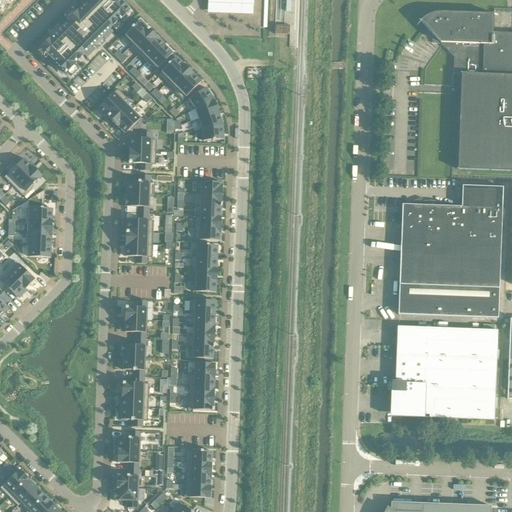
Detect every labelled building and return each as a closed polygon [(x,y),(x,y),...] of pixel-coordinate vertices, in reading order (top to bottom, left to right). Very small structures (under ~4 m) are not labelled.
[(50,38),(40,48),(41,49),(49,57),(46,60),(54,68),(56,65),(65,74),(66,74),(67,73),(75,66),(76,65),(75,64),(84,55),(87,58),(95,50),(92,47),(93,47),(94,46),(93,46),(94,46),(101,38),(102,39),(102,38),(102,37),(105,40),(113,32),(111,29),(111,28),(119,21),(120,21),(130,11),(128,9),(129,7),(122,0),(120,0),(119,1),(118,0),(88,0),(86,3),(85,4),(79,11),(78,10),(76,13),(72,8),(71,9),(75,13),(68,20),(64,16),(68,21),(65,23),(66,24),(51,39),(50,38)] [(511,34),(492,33),(493,15),(441,13),(436,13),(433,14),(428,16),(426,17),(422,20),(420,21),(454,58),(453,74),(461,75),(458,170),(511,171),(511,34)] [(131,29),(123,38),(131,46),(148,30),(148,29),(147,29),(139,21),(135,25),(131,29)] [(275,25),(274,34),(289,35),(290,26),(275,25)] [(131,46),(129,47),(138,56),(156,37),(153,34),(152,34),(148,30),(131,46)] [(156,37),(138,56),(146,64),(148,63),(147,62),(164,46),(159,41),(160,41),(156,37)] [(164,46),(147,62),(148,63),(156,71),(171,56),(172,54),(164,46)] [(118,51),(113,55),(118,60),(122,55),(118,51)] [(122,55),(118,60),(122,64),(126,60),(122,55)] [(176,58),(158,76),(161,79),(166,84),(184,66),(176,58)] [(184,66),(166,84),(174,93),(192,74),(184,66)] [(133,68),(129,72),(133,76),(138,72),(133,68)] [(192,74),(174,93),(182,101),(192,91),(201,83),(193,75),(192,74)] [(206,88),(188,100),(195,109),(214,100),(206,88)] [(97,109),(97,110),(106,119),(108,118),(107,117),(123,102),(127,99),(118,89),(102,105),(97,109)] [(158,92),(154,97),(158,101),(162,97),(158,92)] [(147,95),(143,99),(147,103),(151,99),(147,95)] [(214,100),(195,109),(198,120),(219,113),(217,108),(214,101),(214,102),(214,100)] [(123,102),(107,117),(108,118),(112,122),(116,126),(132,110),(123,102)] [(132,110),(116,126),(119,129),(125,134),(129,130),(140,119),(132,110)] [(219,113),(198,120),(202,130),(223,126),(220,118),(220,117),(219,113)] [(140,119),(129,130),(141,130),(141,119),(140,119)] [(223,126),(202,130),(203,141),(212,141),(215,141),(224,140),(223,126)] [(129,147),(129,151),(156,153),(156,140),(151,140),(152,133),(141,133),(140,139),(129,139),(129,147)] [(129,151),(128,157),(129,157),(128,164),(139,165),(139,171),(150,172),(150,165),(155,165),(156,153),(129,151)] [(10,173),(5,178),(13,187),(33,168),(32,168),(29,164),(24,159),(16,166),(10,173)] [(13,162),(6,169),(10,173),(16,166),(13,162)] [(33,168),(13,187),(22,196),(33,186),(35,184),(34,184),(41,177),(36,172),(32,167),(32,168),(33,168)] [(127,194),(127,195),(149,196),(154,196),(155,183),(150,183),(150,176),(139,176),(139,182),(138,182),(138,183),(135,182),(130,182),(128,182),(128,183),(127,194)] [(199,183),(198,195),(201,195),(222,195),(222,191),(222,183),(199,183)] [(400,284),(399,285),(398,315),(497,319),(503,188),(462,186),(461,207),(455,207),(449,205),(442,203),(437,202),(432,201),(427,201),(422,202),(421,199),(416,200),(412,202),(407,205),(402,205),(403,207),(403,209),(400,213),(397,218),(394,224),(395,224),(395,223),(411,226),(400,284)] [(125,200),(124,207),(138,208),(137,214),(149,214),(149,196),(127,195),(127,194),(125,194),(125,195),(125,200)] [(201,195),(200,206),(221,207),(222,195),(201,195)] [(4,196),(0,200),(6,207),(10,203),(4,196)] [(200,217),(221,218),(221,207),(200,206),(200,217)] [(26,208),(25,222),(27,222),(27,221),(52,222),(52,221),(52,209),(43,209),(43,208),(40,208),(40,209),(26,208)] [(126,232),(126,233),(153,234),(153,221),(148,221),(149,214),(137,214),(137,220),(126,220),(126,221),(126,232)] [(195,217),(195,229),(221,230),(221,224),(221,218),(200,217),(195,217)] [(27,222),(27,233),(52,234),(52,229),(52,222),(27,221),(27,222)] [(195,229),(194,241),(215,241),(220,241),(220,235),(221,230),(195,229)] [(125,239),(125,244),(152,245),(153,234),(126,233),(126,232),(126,233),(125,239)] [(27,233),(26,246),(29,246),(29,245),(51,246),(51,239),(52,239),(52,234),(27,233)] [(125,244),(125,250),(125,257),(136,257),(136,264),(147,265),(147,258),(152,258),(152,245),(125,244)] [(29,246),(28,258),(50,259),(51,246),(29,245),(29,246)] [(196,257),(217,258),(217,246),(208,246),(208,245),(206,245),(206,246),(197,246),(196,257)] [(191,257),(191,269),(193,269),(217,270),(217,269),(217,258),(196,257),(191,257)] [(15,261),(7,270),(26,289),(35,281),(15,261)] [(193,269),(193,280),(216,281),(217,270),(193,269)] [(7,270),(0,276),(0,281),(17,298),(17,297),(25,290),(26,289),(7,270)] [(193,280),(192,292),(216,293),(216,282),(216,281),(193,280)] [(124,315),(124,320),(146,321),(147,302),(132,301),(132,308),(125,308),(125,315),(124,315)] [(190,301),(189,313),(194,313),(215,313),(215,306),(215,302),(190,301)] [(194,313),(194,324),(215,325),(215,324),(214,324),(215,313),(194,313)] [(124,320),(124,325),(124,332),(124,333),(135,333),(134,339),(146,340),(146,321),(124,320)] [(193,335),(214,336),(214,332),(215,332),(215,325),(194,324),(193,335)] [(397,327),(395,381),(391,381),(390,417),(429,418),(494,421),(497,331),(397,327)] [(188,335),(188,347),(190,347),(214,348),(214,336),(193,335),(188,335)] [(121,345),(121,358),(123,358),(132,358),(145,359),(146,340),(134,339),(134,346),(121,345)] [(190,347),(190,359),(213,360),(214,348),(190,347)] [(123,370),(132,371),(133,371),(133,377),(144,378),(145,359),(132,358),(123,358),(123,370)] [(193,375),(193,376),(215,376),(215,371),(215,365),(193,364),(193,375)] [(188,375),(188,387),(214,388),(214,387),(214,382),(215,376),(193,376),(193,375),(188,375)] [(122,391),(121,396),(148,397),(149,384),(144,384),(144,378),(133,377),(133,383),(122,383),(122,391)] [(188,387),(187,398),(214,399),(214,395),(214,388),(188,387)] [(121,396),(121,401),(121,408),(148,409),(148,397),(121,396)] [(187,398),(187,410),(213,411),(214,399),(187,398)] [(121,408),(121,420),(130,421),(131,421),(131,427),(142,428),(143,421),(148,421),(148,409),(121,408)] [(118,450),(118,451),(140,452),(140,432),(129,432),(129,438),(128,438),(128,439),(125,438),(120,438),(118,438),(118,439),(118,450)] [(117,456),(117,463),(128,464),(128,470),(139,470),(140,452),(118,451),(118,450),(117,450),(117,456)] [(186,451),(186,463),(211,464),(212,452),(202,452),(202,451),(200,451),(200,452),(186,451)] [(186,463),(185,474),(211,475),(211,470),(211,464),(186,463)] [(10,467),(5,471),(9,475),(14,470),(10,467)] [(18,471),(0,488),(9,497),(28,479),(28,478),(19,469),(17,471),(18,471)] [(116,488),(138,489),(139,470),(128,470),(127,476),(126,476),(117,476),(116,488)] [(5,471),(1,476),(4,480),(9,475),(5,471)] [(185,474),(185,486),(210,487),(210,480),(211,480),(211,475),(185,474)] [(28,479),(9,497),(18,506),(20,504),(19,504),(36,487),(32,483),(33,482),(29,477),(28,478),(28,479)] [(185,486),(184,498),(210,499),(210,487),(185,486)] [(36,487),(19,504),(20,504),(27,511),(28,511),(45,496),(36,487)] [(114,488),(113,501),(126,501),(126,508),(137,509),(138,489),(116,488),(114,488)] [(163,493),(158,498),(162,502),(167,497),(163,493)] [(45,511),(53,504),(45,496),(28,511),(45,511)] [(158,498),(154,502),(159,506),(162,502),(158,498)] [(189,511),(180,503),(172,511),(189,511)] [(490,511),(490,507),(391,503),(390,509),(387,507),(384,511),(383,511),(490,511)]
